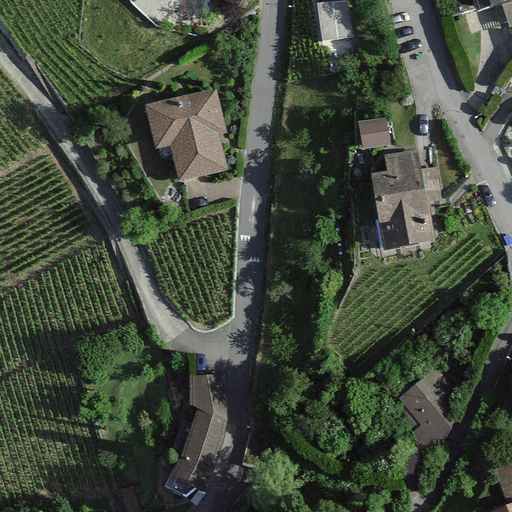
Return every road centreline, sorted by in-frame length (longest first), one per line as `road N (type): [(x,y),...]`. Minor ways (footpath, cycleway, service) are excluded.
road 1 (residential): [(209,511),(232,450),(230,340),(246,311),(271,0)]
road 2 (track): [(0,46),(77,153),(169,334),(189,345),(230,340)]
road 3 (residential): [(511,220),(437,65),(418,0)]
